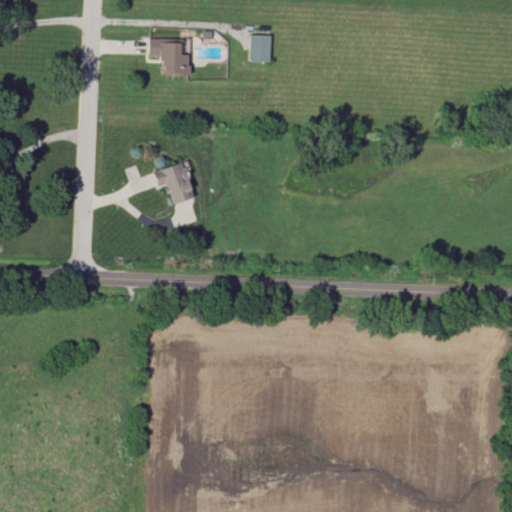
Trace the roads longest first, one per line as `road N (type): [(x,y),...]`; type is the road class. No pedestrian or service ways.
road 1 (residential): [(0,273),(511,295)]
road 2 (residential): [(80,277),(88,0)]
